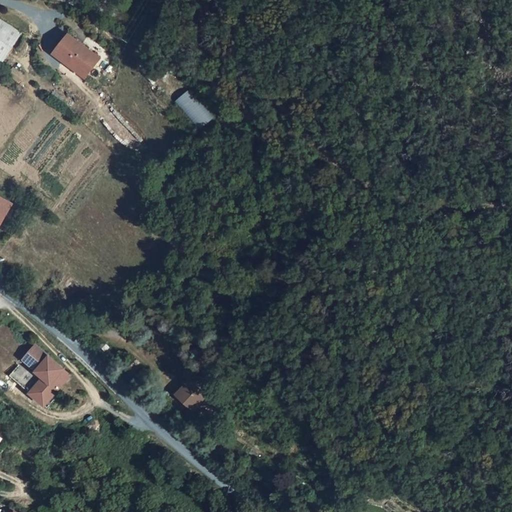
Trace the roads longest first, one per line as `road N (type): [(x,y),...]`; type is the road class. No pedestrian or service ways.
road 1 (track): [(108,0),(315,174),(382,205),(511,242)]
road 2 (tertiary): [(247,511),(0,288)]
road 3 (track): [(133,511),(0,406)]
road 4 (track): [(120,504),(0,497)]
